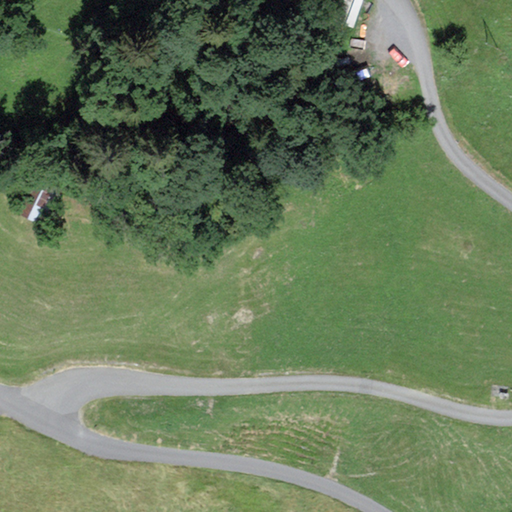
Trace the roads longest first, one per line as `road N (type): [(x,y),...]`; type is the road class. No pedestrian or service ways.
road 1 (residential): [(38,424),(56,396),(116,381),(344,384),(511,418)]
road 2 (unclassified): [(372,511),(299,477),(97,447),(38,424)]
